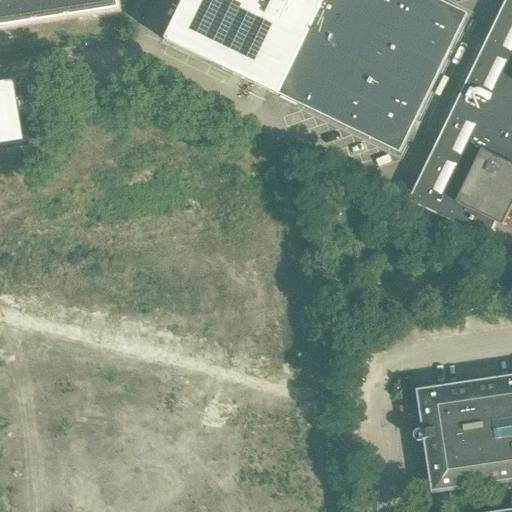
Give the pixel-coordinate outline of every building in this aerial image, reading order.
[(0,0),(0,30),(124,15),(121,0),(0,0)] [(468,15),(436,0),(186,0),(166,42),(278,96),(279,96),(400,155),(468,15)] [(511,0),(507,0),(409,202),(488,241),(496,223),(503,227),(511,208),(511,0)] [(0,148),(26,144),(17,83),(0,85),(0,148)] [(425,392),(424,392),(424,394),(421,394),(421,397),(420,397),(420,399),(422,399),(425,423),(424,423),(424,424),(425,424),(426,426),(424,426),(424,427),(426,427),(426,431),(422,431),(421,431),(417,431),(414,435),(414,440),(418,443),(423,442),(424,441),(428,440),(430,459),(429,459),(429,460),(431,460),(431,461),(429,462),(430,463),(431,463),(435,487),(433,487),(434,489),(435,488),(435,491),(438,491),(439,492),(440,492),(440,491),(457,488),(457,489),(458,489),(458,488),(460,488),(460,489),(461,489),(461,487),(485,484),(486,485),(487,485),(487,484),(488,483),(488,485),(490,485),(489,483),(511,479),(511,380),(503,382),(503,381),(502,381),(502,382),(501,382),(500,381),(499,381),(499,383),(475,386),(475,385),(474,385),(474,386),(472,387),(472,385),(471,385),(471,387),(446,390),(446,389),(445,389),(445,391),(444,391),(443,390),(442,390),(442,391),(425,394),(425,392)] [(399,407),(401,419),(421,416),(419,404),(399,407)] [(177,499),(149,504),(145,483),(126,486),(125,478),(0,496),(0,511),(277,511),(269,455),(186,468),(190,493),(177,495),(177,499)]
